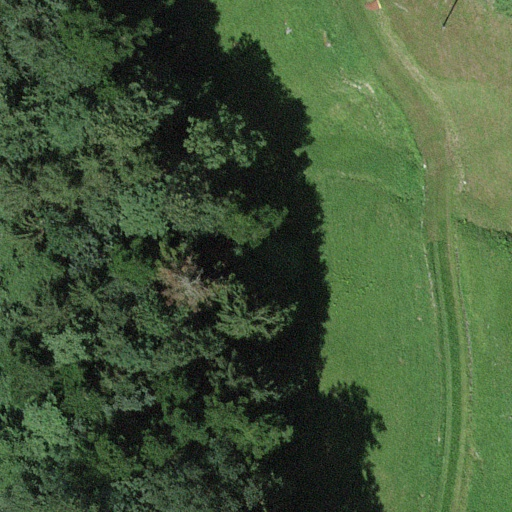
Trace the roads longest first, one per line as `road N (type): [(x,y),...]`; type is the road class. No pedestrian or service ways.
road 1 (track): [(348,0),(417,102),(440,183),(459,391),(444,511)]
road 2 (track): [(0,295),(7,511)]
